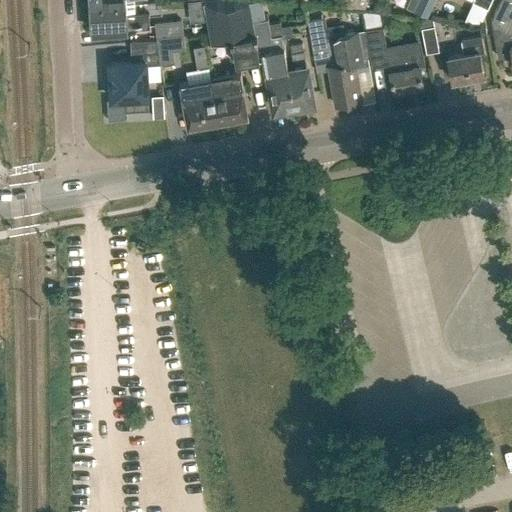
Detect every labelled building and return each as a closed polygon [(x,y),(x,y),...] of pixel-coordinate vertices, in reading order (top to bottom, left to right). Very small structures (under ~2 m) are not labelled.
[(260,58),(250,3),(248,3),(247,0),(203,0),(209,31),(201,33),(204,44),(225,40),(226,47),(233,46),(236,62),(260,58)] [(287,70),(281,36),(294,34),(292,23),(282,25),(281,20),(270,22),(269,18),(266,18),(262,0),(250,3),(260,58),(265,57),(275,110),(294,106),(287,70)] [(355,0),(352,8),(364,9),(368,0),(355,0)] [(428,17),(435,0),(420,0),(415,11),(428,17)] [(471,0),(488,8),(491,0),(471,0)] [(511,0),(501,0),(493,19),(499,58),(511,55),(511,0)] [(126,4),(91,6),(93,31),(128,29),(128,28),(150,26),(149,13),(127,14),(126,4)] [(434,17),(421,18),(421,21),(425,40),(427,52),(440,50),(435,25),(434,17)] [(158,36),(184,34),(182,18),(156,21),(158,36)] [(393,91),(423,85),(420,65),(425,64),(422,46),(400,50),(400,51),(387,53),(383,26),(365,29),(372,65),(382,63),(384,71),(390,70),(393,91)] [(364,64),(358,32),(347,34),(336,41),(336,38),(311,43),(317,72),(329,70),(335,104),(361,99),(355,66),(364,64)] [(186,48),(184,34),(158,36),(161,63),(175,62),(174,50),(186,48)] [(452,80),(484,75),(481,55),(485,54),(482,35),(462,39),(464,53),(448,56),(452,80)] [(137,55),(137,60),(115,62),(117,99),(123,98),(124,111),(148,110),(145,61),(157,60),(156,39),(136,41),(137,55)] [(287,70),(294,106),(313,103),(304,50),(291,53),(294,69),(287,70)] [(228,68),(228,56),(204,55),(203,67),(228,68)] [(211,77),(219,120),(247,115),(242,85),(243,85),(241,72),(211,77)] [(188,125),(219,120),(211,77),(179,83),(181,97),(183,96),(188,125)] [(162,80),(152,81),(153,102),(163,101),(162,80)]
